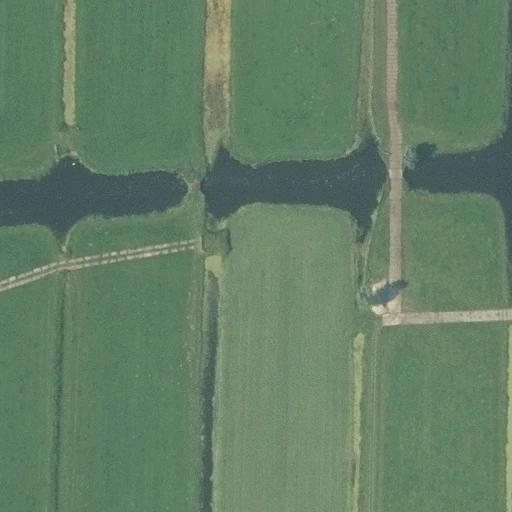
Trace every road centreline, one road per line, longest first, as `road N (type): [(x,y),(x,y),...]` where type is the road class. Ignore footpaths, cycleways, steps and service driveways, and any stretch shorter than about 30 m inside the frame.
road 1 (track): [(0,287),(47,268),(200,243),(321,308),(511,313)]
road 2 (track): [(394,0),(399,192),(382,304),(376,511)]
